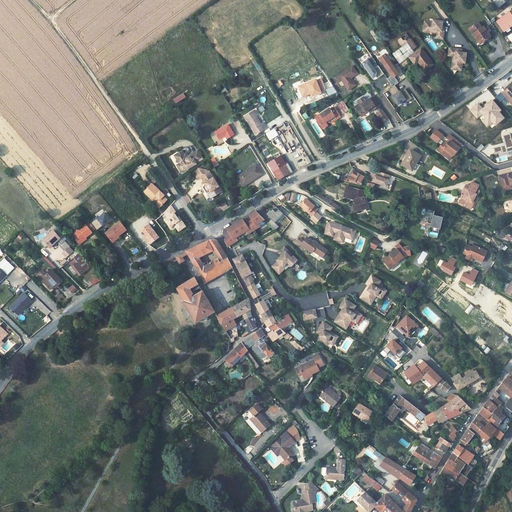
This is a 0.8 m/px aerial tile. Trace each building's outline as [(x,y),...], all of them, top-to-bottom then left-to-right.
[(511,16),(509,12),(496,22),(503,31),(511,24),(511,16)] [(472,33),(477,42),(482,38),(484,41),(490,36),(486,30),(484,27),(482,29),(477,21),(470,27),(474,32),(472,33)] [(434,24),(428,24),(427,34),(433,34),(433,31),(437,32),(437,35),(436,40),(444,41),(446,31),(443,30),(444,28),(444,23),(434,22),(434,24)] [(406,34),(396,40),(399,44),(405,39),(407,41),(410,39),(406,34)] [(405,46),(393,55),(399,64),(404,61),(402,58),(409,52),(405,46)] [(459,49),(448,48),(448,56),(453,57),(455,57),(455,61),(453,61),(452,67),(462,68),(463,62),(465,62),(466,52),(461,52),(459,52),(459,49)] [(421,49),(409,57),(414,65),(418,62),(424,72),(433,66),(421,49)] [(398,83),(394,77),(398,74),(385,54),(379,58),(391,76),(387,79),(392,87),(398,83)] [(384,74),(371,57),(362,64),(371,77),(374,75),(377,79),(384,74)] [(351,66),(338,76),(340,80),(348,90),(355,85),(350,77),(356,73),(351,66)] [(321,76),(298,86),(303,97),(311,94),(312,97),(327,91),(321,76)] [(507,89),(502,93),(511,105),(511,83),(510,85),(506,88),(507,89)] [(334,85),(325,89),(328,96),(337,93),(334,85)] [(412,98),(405,89),(403,90),(400,92),(399,91),(394,85),(392,87),(388,90),(392,96),(391,96),(397,104),(405,99),(407,102),(412,98)] [(373,95),(366,100),(373,109),(380,104),(373,95)] [(360,101),(354,106),(360,114),(370,107),(372,110),(373,109),(366,100),(362,103),(360,101)] [(472,107),(470,116),(493,120),(494,111),(472,107)] [(388,118),(382,109),(376,113),(382,122),(388,118)] [(326,113),(318,118),(321,122),(315,125),(320,133),(326,129),(323,126),(327,123),(329,121),(332,125),(339,120),(333,110),(327,114),(326,113)] [(247,121),(258,138),(266,134),(263,128),(259,122),(255,116),(247,121)] [(226,124),(214,132),(219,140),(224,136),(226,139),(233,134),(226,124)] [(439,139),(442,135),(435,129),(429,136),(436,142),(436,141),(440,144),(441,143),(442,142),(439,139)] [(495,152),(511,148),(511,137),(511,133),(502,135),(504,145),(494,147),(495,152)] [(448,141),(444,146),(441,143),(440,144),(437,148),(446,156),(448,152),(452,155),(457,148),(456,147),(459,143),(448,135),(445,138),(448,141)] [(446,156),(437,148),(435,150),(444,157),(446,156)] [(177,166),(181,172),(188,168),(187,167),(196,162),(195,161),(202,157),(196,149),(187,155),(185,152),(183,153),(181,149),(178,152),(177,156),(181,163),(177,166)] [(410,149),(401,163),(412,169),(420,155),(410,149)] [(300,154),(301,163),(309,163),(309,154),(300,154)] [(270,169),(281,184),(294,176),(284,160),(270,169)] [(250,168),(237,176),(243,185),(249,181),(250,183),(264,174),(258,166),(252,170),(250,168)] [(203,183),(206,188),(212,198),(219,193),(216,189),(219,187),(211,173),(204,172),(205,171),(197,169),(196,176),(203,178),(206,182),(203,183)] [(349,179),(348,182),(350,182),(350,181),(353,183),(357,184),(358,183),(360,184),(361,182),(360,182),(359,181),(361,177),(362,175),(353,171),(351,175),(356,178),(354,181),(349,179)] [(390,175),(378,171),(377,176),(374,175),(372,181),(386,186),(390,175)] [(511,185),(511,184),(511,172),(499,176),(500,182),(503,181),(506,190),(511,188),(511,185)] [(148,193),(153,199),(154,197),(158,201),(157,202),(160,205),(167,198),(163,194),(164,193),(154,183),(147,189),(149,192),(148,193)] [(466,194),(461,204),(471,209),(474,204),(472,203),(476,195),(478,196),(479,193),(478,191),(466,185),(465,185),(462,192),(464,193),(466,194)] [(344,187),(341,197),(352,200),(353,204),(355,210),(359,210),(358,208),(363,206),(360,195),(356,194),(357,190),(344,187)] [(204,190),(210,199),(212,198),(206,188),(204,190)] [(290,202),(292,203),(294,204),(299,196),(293,193),(292,194),(289,193),(286,195),(288,197),(286,199),(290,201),(290,202)] [(318,210),(306,200),(300,206),(312,217),(316,213),(318,210)] [(185,227),(180,220),(178,221),(173,213),(175,212),(170,206),(163,213),(167,218),(164,220),(169,227),(175,223),(177,226),(175,227),(178,232),(185,227)] [(275,223),(283,214),(275,207),(267,215),(271,220),(268,223),(275,231),(279,227),(275,223)] [(423,208),(421,215),(424,216),(423,222),(431,224),(429,231),(438,234),(440,226),(441,226),(442,223),(441,223),(442,217),(433,215),(435,211),(423,208)] [(231,230),(225,234),(227,237),(225,239),(224,241),(228,247),(238,241),(236,238),(247,231),(249,234),(260,227),(258,224),(265,220),(256,211),(252,214),(253,216),(242,223),(240,221),(229,228),(231,230)] [(321,218),(316,213),(312,217),(310,219),(316,224),(321,218)] [(336,233),(333,240),(342,243),(344,238),(352,241),(355,232),(330,223),(328,223),(325,232),(330,234),(332,233),(333,230),(336,232),(336,233)] [(120,224),(106,235),(112,243),(119,238),(127,232),(120,224)] [(87,226),(73,236),(80,245),(86,240),(93,235),(87,226)] [(65,241),(68,239),(61,231),(57,235),(54,231),(44,240),(43,239),(40,242),(45,248),(48,246),(50,248),(56,242),(58,240),(61,244),(65,241)] [(307,238),(302,246),(312,253),(313,252),(314,251),(323,257),(326,259),(328,257),(325,254),(327,251),(318,244),(317,245),(307,238)] [(212,239),(208,241),(213,250),(218,259),(216,260),(218,264),(228,258),(216,239),(212,239)] [(378,243),(371,239),(368,246),(375,249),(378,243)] [(70,247),(65,241),(61,244),(58,240),(56,242),(65,251),(70,247)] [(195,247),(187,251),(192,261),(199,257),(213,250),(208,241),(195,247)] [(399,249),(384,260),(389,266),(392,264),(394,266),(405,257),(408,255),(411,255),(409,247),(404,248),(401,244),(397,247),(399,249)] [(467,245),(463,253),(468,255),(466,258),(471,260),(473,257),(482,261),(486,251),(473,245),(472,247),(467,245)] [(73,252),(69,248),(70,247),(65,251),(63,253),(67,258),(73,252)] [(296,258),(285,247),(280,251),(282,253),(280,255),(276,260),(277,260),(271,266),(278,273),(284,267),(283,266),(286,263),(288,266),(296,258)] [(314,251),(313,252),(322,259),(323,257),(314,251)] [(77,263),(83,257),(80,253),(74,259),(77,263)] [(242,255),(234,259),(247,284),(249,287),(254,284),(251,274),(252,273),(242,255)] [(71,260),(70,262),(81,275),(87,270),(82,264),(86,260),(83,257),(77,263),(74,259),(71,260)] [(199,257),(192,261),(198,270),(204,267),(199,257)] [(392,264),(389,266),(392,270),(407,259),(405,257),(394,266),(392,264)] [(204,267),(198,270),(205,283),(232,267),(228,258),(218,264),(216,260),(204,267)] [(296,258),(288,266),(291,268),(298,260),(296,258)] [(82,264),(87,270),(92,266),(86,260),(82,264)] [(36,273),(51,288),(55,283),(57,285),(62,281),(51,269),(46,273),(41,268),(36,273)] [(81,275),(75,268),(73,270),(79,276),(81,275)] [(381,281),(372,275),(366,284),(368,285),(370,286),(367,292),(365,291),(361,298),(371,304),(377,296),(379,297),(385,289),(379,285),(381,281)] [(194,277),(176,288),(184,301),(182,301),(194,322),(214,311),(202,290),(202,291),(198,293),(197,291),(195,293),(194,291),(193,292),(192,289),(194,288),(193,287),(198,284),(194,277)] [(511,280),(511,281),(509,285),(505,283),(501,289),(511,296),(511,280)] [(254,284),(249,287),(254,298),(258,296),(260,295),(254,284)] [(387,291),(385,289),(379,297),(382,299),(387,291)] [(32,300),(24,292),(10,306),(18,314),(32,300)] [(345,299),(340,308),(342,309),(335,322),(346,329),(352,321),(354,322),(360,314),(353,310),(356,306),(345,299)] [(243,301),(231,308),(236,317),(242,314),(248,311),(243,301)] [(261,302),(256,305),(261,312),(262,314),(269,309),(264,301),(261,302)] [(468,314),(474,307),(470,303),(464,311),(468,314)] [(231,308),(217,316),(221,325),(228,321),(236,317),(231,308)] [(261,312),(259,315),(261,318),(264,322),(265,322),(273,317),(269,309),(262,314),(261,312)] [(316,309),(303,312),(305,320),(317,317),(316,309)] [(248,311),(242,314),(245,319),(251,315),(250,310),(248,311)] [(273,317),(265,322),(269,326),(270,326),(273,331),(268,334),(272,339),(274,341),(283,335),(287,338),(289,336),(281,329),(293,320),(288,314),(277,323),(273,317)] [(408,338),(419,325),(407,314),(386,338),(389,342),(380,353),(385,357),(391,350),(400,358),(407,350),(399,343),(405,335),(408,338)] [(251,315),(245,319),(251,331),(257,327),(251,315)] [(228,321),(221,325),(225,331),(232,327),(228,321)] [(323,322),(318,330),(322,333),(320,336),(319,337),(320,338),(319,340),(327,345),(329,342),(331,344),(336,335),(330,331),(332,328),(323,322)] [(232,327),(225,331),(231,342),(234,340),(233,338),(237,336),(236,330),(232,327)] [(241,327),(236,330),(237,336),(241,337),(245,334),(241,327)] [(261,328),(252,335),(256,341),(265,335),(261,328)] [(445,339),(437,332),(435,335),(442,342),(445,339)] [(501,340),(508,344),(511,338),(504,334),(501,340)] [(252,335),(242,342),(247,349),(251,346),(256,342),(256,341),(252,335)] [(265,335),(256,341),(256,342),(260,346),(254,350),(262,359),(267,354),(269,356),(274,351),(267,344),(268,343),(266,341),(268,340),(265,335)] [(242,342),(235,349),(243,357),(249,351),(247,349),(242,342)] [(256,342),(251,346),(254,350),(260,346),(256,342)] [(235,349),(226,358),(226,359),(233,367),(243,357),(235,349)] [(427,357),(422,361),(427,365),(431,362),(427,357)] [(315,360),(303,366),(305,370),(302,371),(306,379),(314,375),(313,374),(320,370),(315,360)] [(422,361),(415,367),(422,376),(423,376),(426,374),(430,380),(427,382),(431,388),(436,383),(441,379),(437,375),(427,365),(422,361)] [(408,368),(417,380),(422,376),(415,367),(413,364),(408,368)] [(374,377),(382,383),(389,373),(376,365),(368,376),(372,379),(374,377)] [(404,371),(411,382),(412,383),(413,383),(417,380),(408,368),(404,371)] [(462,377),(453,383),(458,389),(479,377),(475,370),(474,371),(472,369),(471,370),(472,372),(462,377)] [(442,376),(441,379),(444,382),(445,381),(450,386),(453,383),(462,377),(458,373),(449,377),(445,373),(442,376)] [(372,379),(380,385),(382,383),(374,377),(372,379)] [(511,379),(508,377),(503,383),(508,388),(511,391),(511,379)] [(441,379),(436,383),(440,387),(441,387),(447,391),(451,387),(450,386),(445,381),(444,382),(441,379)] [(503,383),(499,387),(505,392),(508,388),(503,383)] [(428,391),(418,384),(417,386),(414,389),(423,395),(428,391)] [(322,392),(320,394),(321,394),(318,397),(324,402),(325,400),(332,407),(337,402),(340,398),(339,396),(336,394),(330,389),(327,386),(323,391),(322,390),(321,391),(322,392)] [(495,392),(484,407),(486,409),(498,395),(499,394),(497,391),(495,392)] [(452,394),(447,399),(449,402),(457,395),(452,394)] [(392,420),(401,409),(404,406),(421,420),(424,415),(400,395),(385,414),(392,420)] [(457,395),(449,402),(459,413),(462,411),(470,408),(457,395)] [(498,395),(486,409),(491,414),(496,420),(493,425),(498,429),(502,426),(503,423),(501,421),(506,416),(501,412),(498,408),(501,403),(503,402),(499,398),(500,397),(498,395)] [(449,402),(440,408),(445,419),(459,413),(449,402)] [(254,415),(252,417),(258,424),(257,425),(262,431),(271,424),(259,410),(262,408),(258,403),(251,409),(254,414),(253,414),(254,415)] [(358,404),(352,413),(360,418),(361,416),(369,421),(370,419),(370,420),(371,418),(370,418),(374,413),(358,404)] [(484,407),(480,412),(487,418),(491,414),(486,409),(484,407)] [(440,408),(433,412),(435,418),(437,422),(445,419),(440,408)] [(433,412),(424,418),(425,422),(430,420),(435,418),(433,412)] [(487,418),(486,419),(493,425),(496,420),(491,414),(487,418)] [(478,415),(475,419),(485,427),(488,423),(478,415)] [(475,419),(470,426),(479,433),(485,427),(475,419)] [(451,425),(444,430),(448,435),(454,429),(451,425)] [(485,427),(479,433),(480,434),(479,435),(482,437),(483,436),(487,440),(492,433),(489,430),(485,427)] [(468,429),(460,440),(464,443),(463,444),(465,446),(467,443),(475,434),(468,429)] [(274,447),(279,453),(281,452),(287,459),(288,458),(289,458),(290,457),(294,452),(287,444),(289,443),(291,446),(296,442),(288,433),(287,434),(286,433),(283,436),(284,437),(274,445),(273,444),(270,448),(271,450),(274,447)] [(437,433),(436,436),(437,438),(448,446),(450,443),(437,433)] [(434,444),(444,451),(448,446),(437,438),(434,444)] [(421,443),(413,453),(434,468),(441,456),(421,443)] [(458,444),(453,452),(454,452),(462,460),(466,464),(473,456),(458,444)] [(386,456),(380,465),(396,476),(397,474),(400,477),(405,468),(390,458),(390,459),(386,456)] [(449,458),(446,464),(451,467),(454,462),(449,458)] [(346,460),(339,459),(338,468),(328,467),(328,468),(327,473),(326,473),(326,475),(327,475),(327,476),(327,477),(336,478),(336,479),(345,480),(346,460)] [(454,462),(451,467),(463,476),(468,470),(469,470),(470,468),(468,467),(467,466),(465,465),(463,464),(460,462),(458,465),(454,462)] [(446,464),(440,474),(446,478),(447,476),(463,485),(467,478),(463,476),(451,467),(446,464)] [(405,468),(400,477),(409,484),(415,475),(405,468)] [(364,470),(359,475),(363,478),(368,473),(364,470)] [(368,473),(363,478),(371,486),(372,485),(376,481),(368,473)] [(415,475),(409,484),(412,486),(418,477),(415,475)] [(372,485),(377,489),(379,486),(380,487),(381,485),(376,481),(372,485)] [(408,491),(397,481),(392,487),(397,493),(399,491),(403,496),(408,491)] [(313,483),(308,484),(309,491),(314,490),(319,489),(313,483)] [(295,509),(296,511),(304,510),(305,511),(313,510),(312,503),(312,500),(315,499),(314,490),(309,491),(303,492),(304,500),(294,502),(295,508),(294,508),(294,509),(295,509)] [(365,491),(358,499),(369,511),(370,511),(375,506),(377,503),(365,491)] [(403,496),(402,498),(406,503),(411,509),(416,499),(408,491),(403,496)] [(385,494),(377,503),(375,506),(381,511),(383,511),(405,511),(404,511),(402,511),(401,511),(391,502),(392,500),(385,494)] [(406,503),(403,510),(404,511),(405,511),(409,511),(411,509),(406,503)]
